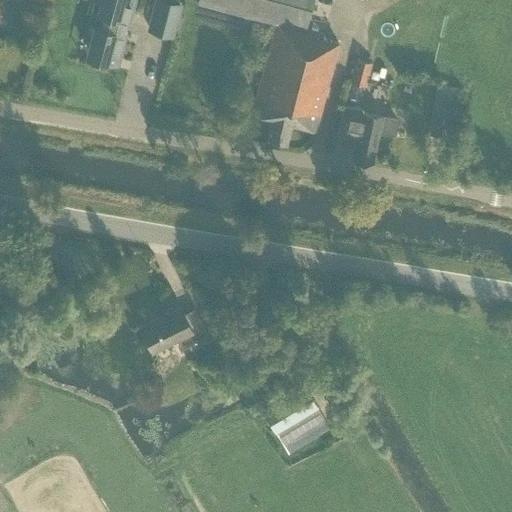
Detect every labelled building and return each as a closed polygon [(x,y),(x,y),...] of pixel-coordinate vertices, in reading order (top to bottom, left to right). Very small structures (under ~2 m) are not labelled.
[(91,0),(89,12),(101,15),(90,56),(116,63),(124,32),(122,31),(124,22),(127,22),(132,0),(91,0)] [(180,3),(167,0),(157,0),(150,28),(172,34),(180,3)] [(324,34),(308,30),(305,29),(312,0),(198,0),(198,2),(276,23),(252,114),(271,118),(266,137),(286,142),(291,123),(316,129),(338,42),(323,38),(324,34)] [(366,85),(372,62),(356,58),(351,81),(366,85)] [(396,117),(363,110),(363,108),(345,104),(339,131),(357,135),(352,156),(372,161),(378,130),(392,134),(396,132),(398,120),(396,117)] [(183,347),(208,334),(195,307),(183,313),(179,306),(140,326),(153,351),(178,338),(183,347)] [(264,410),(276,431),(285,446),(326,421),(305,386),(264,410)]
